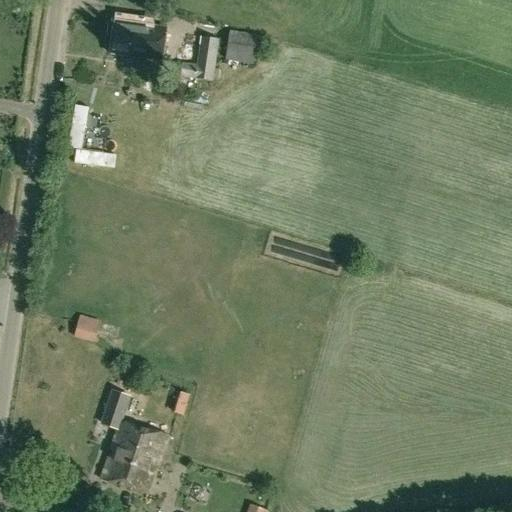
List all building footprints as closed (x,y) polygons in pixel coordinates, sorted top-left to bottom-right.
[(111,54),(160,61),(165,28),(116,21),(111,54)] [(258,35),(229,31),(225,60),(253,65),(258,35)] [(0,145),(0,168),(17,169),(18,146),(0,145)] [(100,322),(80,317),(75,339),(94,344),(100,322)] [(118,429),(101,479),(147,494),(157,460),(160,461),(168,435),(121,420),(129,397),(113,391),(102,424),(118,429)]
